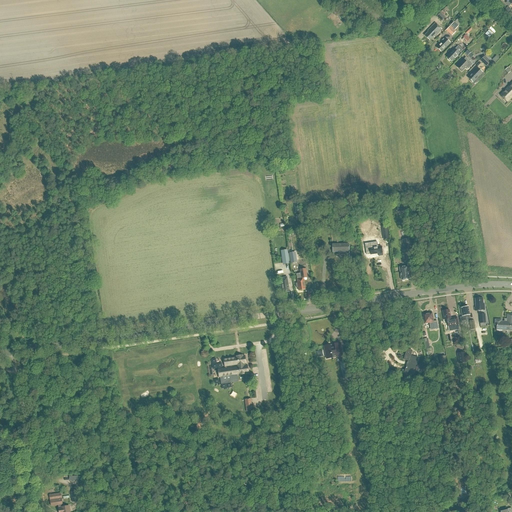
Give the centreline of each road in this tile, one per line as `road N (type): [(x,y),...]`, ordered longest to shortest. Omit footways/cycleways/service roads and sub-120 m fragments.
road 1 (secondary): [(276,313),(0,354)]
road 2 (secondary): [(511,285),(276,313)]
road 3 (tertiary): [(511,149),(358,0)]
road 4 (unclassified): [(312,511),(276,313)]
